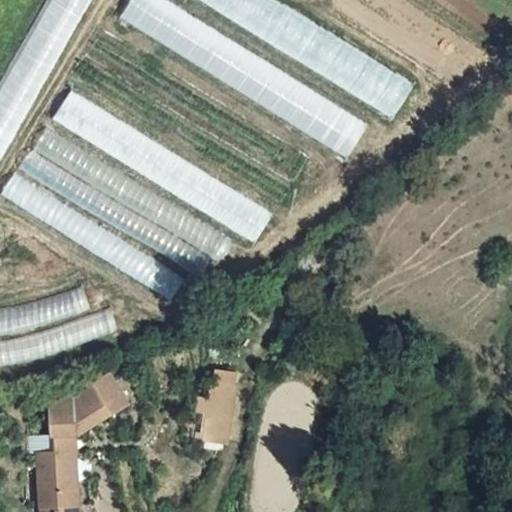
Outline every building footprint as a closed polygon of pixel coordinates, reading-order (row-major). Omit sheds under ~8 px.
[(83,16),(90,0),(60,0),(59,5),(83,16)] [(261,56),(163,0),(133,0),(122,20),(218,75),(228,59),(251,72),(261,56)] [(280,204),(309,155),(104,34),(90,57),(89,56),(73,82),(280,204)] [(259,239),(276,209),(70,94),(53,124),(259,239)] [(207,278),(231,238),(45,130),(23,168),(71,196),(69,199),(207,278)] [(187,273),(13,178),(0,200),(174,296),(187,273)] [(304,250),(274,271),(285,286),(314,266),(304,250)] [(127,401),(108,373),(73,396),(55,395),(57,430),(37,430),(38,449),(40,511),(76,511),(74,447),(74,431),(79,432),(127,401)] [(235,386),(215,384),(214,399),(199,397),(197,412),(212,413),(210,438),(230,440),(235,386)]
